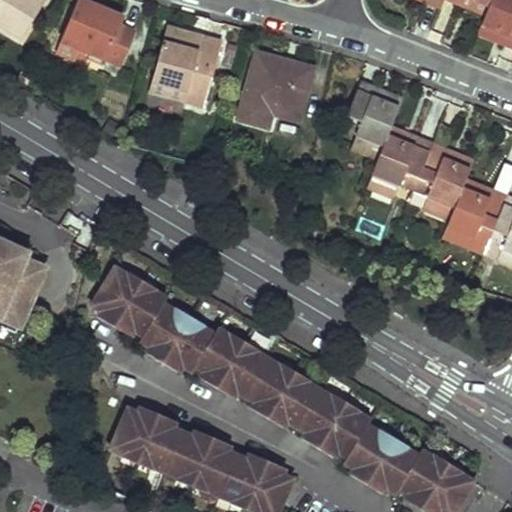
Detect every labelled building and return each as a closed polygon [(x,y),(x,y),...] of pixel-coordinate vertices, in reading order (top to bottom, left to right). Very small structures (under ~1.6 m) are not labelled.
[(0,0),(0,26),(25,41),(48,3),(42,0),(0,0)] [(80,0),(78,0),(62,42),(120,65),(134,32),(119,24),(122,17),(80,0)] [(447,3),(447,0),(421,0),(419,6),(442,14),(447,3)] [(495,0),(447,0),(447,3),(460,9),(464,1),(491,12),(495,0)] [(511,52),(511,0),(495,0),(491,12),(488,19),(484,31),(509,41),(505,50),(511,52)] [(464,1),(460,9),(488,19),(491,12),(464,1)] [(169,29),(156,80),(189,88),(185,101),(206,106),(226,45),(169,29)] [(509,41),(484,31),(480,39),(505,50),(509,41)] [(257,56),(240,124),(272,132),(275,121),(302,127),(316,70),(257,56)] [(189,88),(156,80),(153,91),(185,101),(189,88)] [(388,132),(396,113),(369,102),(373,94),(358,88),(345,122),(358,128),(354,138),(381,149),(385,141),(388,132)] [(396,113),(400,104),(373,94),(369,102),(396,113)] [(411,151),(414,143),(388,132),(385,141),(411,151)] [(417,183),(430,149),(414,143),(411,151),(385,141),(381,149),(370,178),(397,189),(402,178),(417,183)] [(430,149),(417,183),(429,188),(425,200),(455,212),(462,194),(466,185),(470,174),(443,164),(447,155),(430,149)] [(470,174),(474,166),(447,155),(443,164),(470,174)] [(488,204),(491,196),(466,185),(462,194),(488,204)] [(455,212),(447,231),(474,241),(479,229),(494,235),(507,203),(491,196),(488,204),(462,194),(455,212)] [(511,204),(507,203),(494,235),(507,241),(502,253),(511,256),(511,204)] [(21,286),(28,270),(1,258),(3,251),(0,250),(0,323),(11,328),(27,289),(21,286)] [(453,511),(471,484),(419,452),(416,457),(366,427),(370,422),(216,329),(212,335),(163,304),(166,299),(112,266),(87,308),(96,314),(103,318),(100,322),(120,335),(123,330),(130,335),(139,340),(136,345),(144,349),(151,354),(148,359),(168,371),(172,366),(178,370),(187,375),(189,371),(199,376),(206,380),(202,385),(222,397),(225,392),(233,396),(250,407),(257,411),(254,416),(274,428),(277,423),(284,427),(301,438),(308,442),(305,447),(325,459),(327,454),(335,459),(343,463),(340,469),(348,473),(354,477),(352,482),(372,494),(375,489),(383,494),(392,499),(394,494),(403,500),(411,505),(407,509),(412,511),(453,511)] [(103,318),(96,314),(93,318),(100,322),(103,318)] [(123,330),(120,335),(127,339),(130,335),(123,330)] [(151,354),(144,349),(141,354),(148,359),(151,354)] [(172,366),(168,371),(175,375),(178,370),(172,366)] [(206,380),(199,376),(196,381),(202,385),(206,380)] [(225,392),(222,397),(230,402),(233,396),(225,392)] [(257,411),(250,407),(247,412),(254,416),(257,411)] [(146,418),(149,412),(143,410),(140,416),(146,418)] [(244,511),(284,511),(297,486),(286,482),(279,479),(282,471),(270,466),(259,461),(256,468),(250,465),(240,461),(230,456),(223,453),(226,447),(215,442),(205,437),(202,444),(195,440),(186,436),(176,432),(169,429),(172,423),(159,417),(149,412),(146,418),(140,416),(129,411),(110,453),(138,465),(167,478),(193,490),(221,502),(244,511)] [(169,429),(176,432),(179,426),(172,423),(169,429)] [(277,423),(274,428),(281,432),(284,427),(277,423)] [(202,444),(205,437),(198,434),(195,440),(202,444)] [(308,442),(301,438),(298,443),(305,447),(308,442)] [(223,453),(230,456),(233,450),(226,447),(223,453)] [(327,454),(325,459),(332,463),(335,459),(327,454)] [(256,468),(259,461),(253,459),(250,465),(256,468)] [(279,479),(286,482),(289,475),(282,471),(279,479)] [(354,477),(348,473),(346,478),(352,482),(354,477)] [(375,489),(372,494),(380,499),(383,494),(375,489)] [(407,509),(411,505),(403,500),(400,505),(407,509)]
